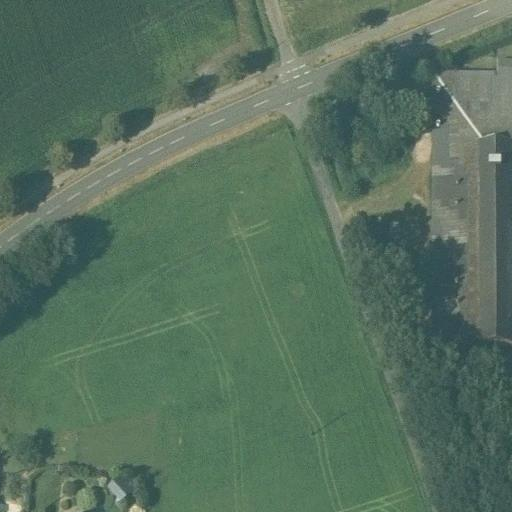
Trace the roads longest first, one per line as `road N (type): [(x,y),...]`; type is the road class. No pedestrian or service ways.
road 1 (unclassified): [(294,90),(433,511)]
road 2 (tertiary): [(0,250),(76,194),(294,90)]
road 3 (tertiary): [(294,90),(511,1)]
